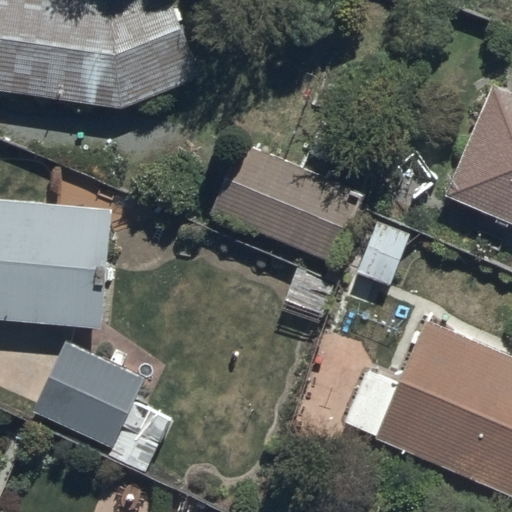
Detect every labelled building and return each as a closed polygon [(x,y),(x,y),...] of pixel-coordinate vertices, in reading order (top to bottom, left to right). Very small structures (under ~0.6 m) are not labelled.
[(0,0),(0,75),(125,94),(207,61),(183,0),(0,0)] [(511,76),(495,69),(450,183),(511,209),(511,76)] [(337,252),(363,180),(242,131),(214,202),(337,252)] [(121,194),(0,182),(0,302),(110,312),(121,194)] [(511,339),(429,304),(380,424),(511,480),(511,339)] [(151,368),(71,327),(39,401),(118,434),(113,445),(151,462),(173,410),(140,395),(151,368)]
